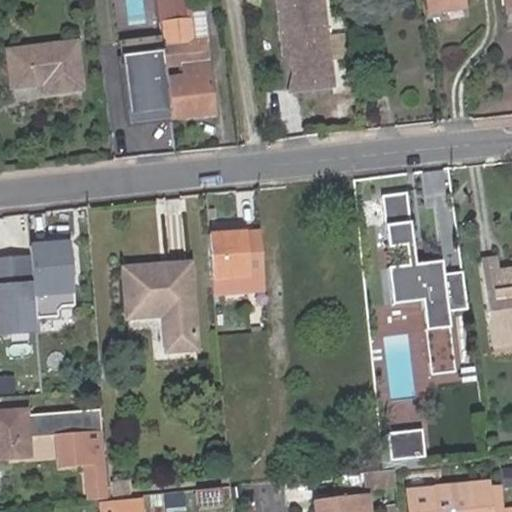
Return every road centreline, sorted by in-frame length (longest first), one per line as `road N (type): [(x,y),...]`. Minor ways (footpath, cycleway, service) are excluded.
road 1 (residential): [(0,190),(511,137)]
road 2 (unknown): [(472,141),(461,73),(488,45),(496,0)]
